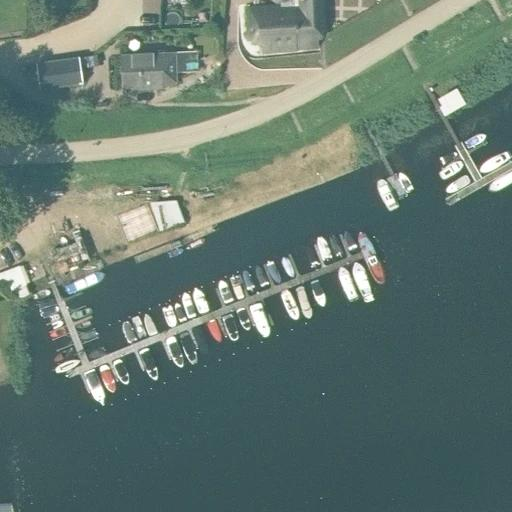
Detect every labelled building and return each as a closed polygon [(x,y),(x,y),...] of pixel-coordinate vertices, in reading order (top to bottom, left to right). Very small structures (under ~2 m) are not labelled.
[(319,0),(270,0),(271,0),(272,1),(273,2),(274,2),(274,3),(275,3),(276,3),(277,4),(278,4),(279,4),(245,7),(245,38),(260,39),(262,52),(317,46),(317,38),(321,37),(319,0)] [(121,54),(122,89),(162,87),(176,81),(175,73),(197,72),(197,51),(175,52),(121,54)] [(101,55),(89,55),(90,70),(102,70),(101,55)] [(41,89),(81,83),(78,59),(38,65),(41,89)] [(441,99),(449,115),(472,104),(464,88),(441,99)] [(117,208),(128,235),(159,222),(148,195),(117,208)] [(16,288),(20,297),(29,294),(16,262),(2,268),(11,290),(16,288)]
